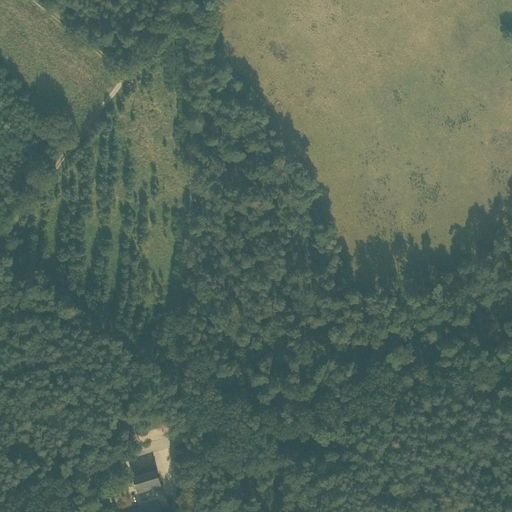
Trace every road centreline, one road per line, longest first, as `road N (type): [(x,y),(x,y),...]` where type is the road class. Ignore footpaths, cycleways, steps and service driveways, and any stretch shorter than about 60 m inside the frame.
road 1 (track): [(186,0),(192,444)]
road 2 (track): [(0,241),(186,0)]
road 3 (track): [(511,348),(458,355),(255,424)]
road 4 (unclassified): [(0,497),(156,446),(196,442)]
